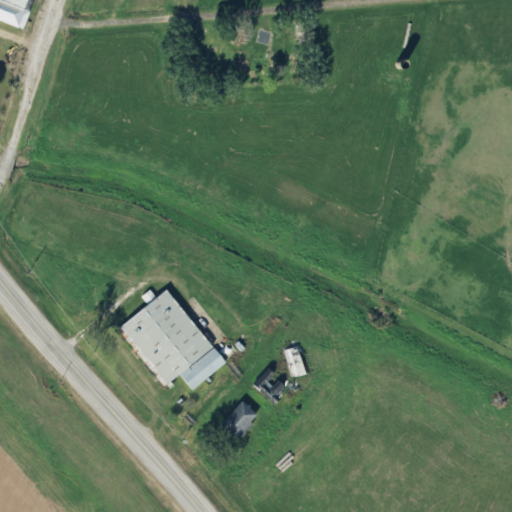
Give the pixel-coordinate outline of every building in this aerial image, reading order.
[(28,0),(0,0),(0,22),(24,30),(30,12),(25,11),(28,0)] [(119,327),(165,387),(179,376),(191,392),(225,365),(213,349),(212,350),(166,291),(119,327)] [(291,379),(307,375),(301,347),(285,351),(291,379)] [(252,386),(272,405),(283,393),(269,381),(273,376),(267,370),(252,386)] [(256,415),(240,403),(220,429),(237,441),(256,415)]
